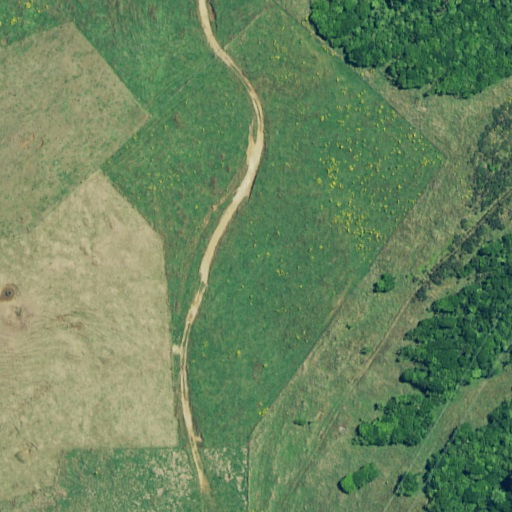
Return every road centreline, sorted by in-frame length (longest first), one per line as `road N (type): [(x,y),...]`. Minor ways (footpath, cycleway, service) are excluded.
road 1 (track): [(203,0),(258,127),(242,196),(209,254),(194,303),(189,392),(215,511)]
road 2 (track): [(511,313),(384,511)]
